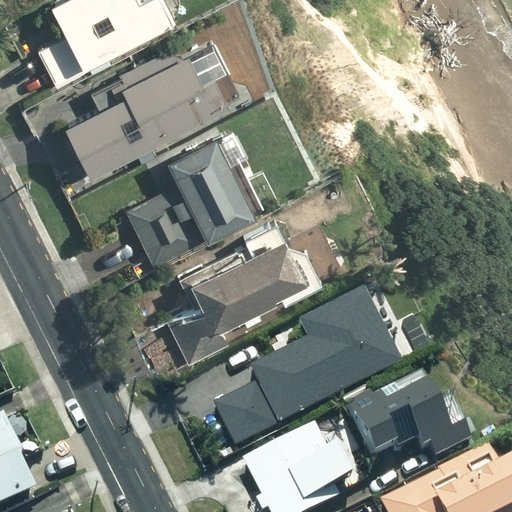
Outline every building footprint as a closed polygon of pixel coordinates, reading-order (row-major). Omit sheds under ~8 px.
[(51,0),(45,3),(64,39),(37,54),(52,83),(176,16),(167,0),(51,0)] [(116,97),(62,125),(87,175),(243,95),(215,39),(172,61),(166,48),(107,78),(116,97)] [(179,184),(127,211),(157,268),(265,209),(235,153),(242,149),(231,129),(213,139),(211,135),(165,159),(174,176),(179,184)] [(193,309),(167,322),(190,367),(230,347),(222,333),(322,283),(301,241),(290,247),(276,219),(240,236),(242,240),(176,274),(193,309)] [(219,403),(240,442),(401,357),(361,282),(292,319),(301,337),(251,363),(261,381),(219,403)] [(343,401),(347,411),(372,465),(377,462),(414,445),(424,467),(472,445),(459,415),(451,419),(445,406),(436,410),(421,377),(372,400),(368,390),(343,401)] [(0,511),(5,511),(38,493),(0,427),(0,511)] [(311,427),(239,466),(263,511),(319,511),(325,509),(321,500),(349,484),(333,455),(328,457),(311,427)] [(511,511),(511,463),(499,470),(488,447),(379,504),(382,511),(511,511)]
